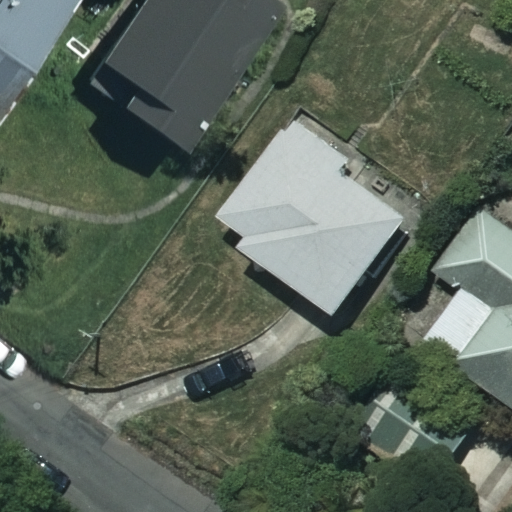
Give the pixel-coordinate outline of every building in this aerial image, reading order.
[(0,0),(0,87),(62,0),(0,0)] [(266,0),(131,0),(92,57),(127,81),(113,102),(168,141),(266,0)] [(355,163),(293,118),(215,227),(338,315),(409,216),(348,173),(355,163)] [(511,229),(483,208),(439,269),(465,287),(426,340),(511,402),(511,229)] [(476,421),(403,367),(355,432),(428,486),(476,421)]
